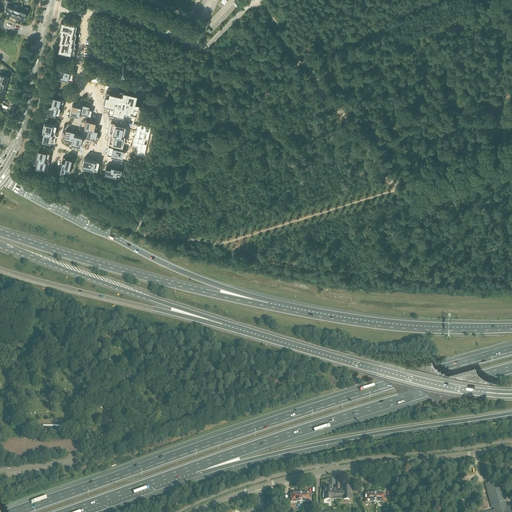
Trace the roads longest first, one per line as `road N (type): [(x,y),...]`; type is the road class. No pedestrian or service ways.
road 1 (motorway): [(511,349),(14,511)]
road 2 (motorway): [(192,468),(511,367)]
road 3 (tertiary): [(193,511),(314,472),(511,447)]
road 4 (motorway): [(192,468),(511,413)]
road 5 (primary): [(267,306),(0,179)]
road 6 (track): [(229,243),(511,155)]
road 7 (primary): [(267,306),(0,232)]
road 8 (primary): [(511,329),(384,326),(267,306)]
road 9 (primary): [(0,244),(223,322)]
road 10 (primary): [(0,268),(223,322)]
road 11 (unclassified): [(86,13),(102,9),(204,48),(254,0)]
road 12 (primary): [(223,322),(380,369)]
road 13 (motorway): [(68,511),(192,468)]
